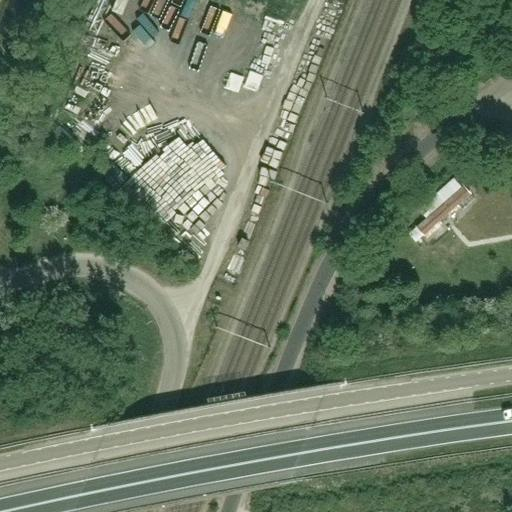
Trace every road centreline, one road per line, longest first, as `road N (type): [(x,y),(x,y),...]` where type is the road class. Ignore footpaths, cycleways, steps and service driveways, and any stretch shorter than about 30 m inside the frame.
road 1 (unclassified): [(0,464),(511,373)]
road 2 (unclassified): [(229,511),(339,251),(401,171),(500,89)]
road 3 (trunk): [(17,511),(291,456),(511,424)]
road 4 (unclassified): [(126,511),(173,380),(162,308),(140,283),(100,265),(66,265),(0,286)]
road 5 (track): [(332,0),(273,154),(237,205),(202,292),(166,319)]
road 6 (track): [(157,0),(135,55),(135,103),(163,152),(232,215)]
